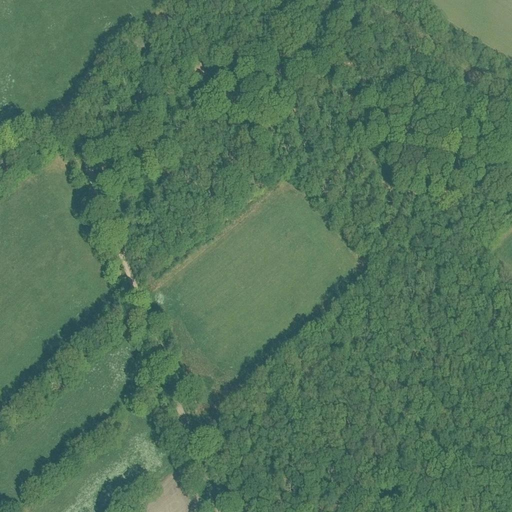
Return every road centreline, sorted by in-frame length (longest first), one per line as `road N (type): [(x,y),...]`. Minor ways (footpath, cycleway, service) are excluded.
road 1 (track): [(71,109),(222,511)]
road 2 (tertiary): [(0,174),(189,0)]
road 3 (tertiary): [(344,0),(511,105)]
